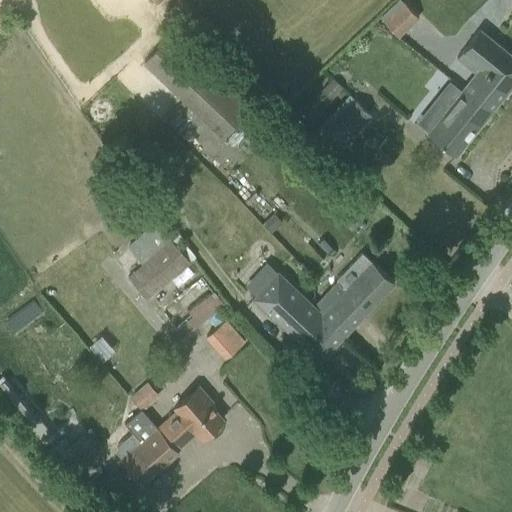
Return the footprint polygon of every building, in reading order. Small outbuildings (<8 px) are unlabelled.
[(382,19),(398,36),(418,17),(402,0),(382,19)] [(475,72),(462,88),(490,111),(511,83),(511,55),(479,29),(456,57),(475,72)] [(143,63),(182,101),(211,70),(172,33),(143,63)] [(211,70),(182,101),(222,139),(251,108),(211,70)] [(334,79),(322,91),(332,100),(343,88),(334,79)] [(490,111),(462,88),(427,133),(455,155),(490,111)] [(319,135),(338,153),(373,116),(353,98),(319,135)] [(347,199),(336,208),(353,230),(364,221),(347,199)] [(262,222),(271,232),(283,222),(274,211),(262,222)] [(129,276),(146,297),(189,261),(171,240),(129,276)] [(256,295),(253,298),(320,361),(394,282),(371,260),(363,253),(339,279),(314,306),(278,272),(256,295)] [(32,303),(3,328),(8,333),(38,308),(64,340),(72,334),(40,296),(32,302),(32,303)] [(188,313),(190,316),(174,329),(182,339),(224,305),(219,298),(214,302),(210,296),(188,313)] [(205,336),(224,359),(245,341),(225,318),(205,336)] [(176,410),(157,427),(156,428),(173,447),(174,446),(193,430),(200,438),(223,418),(212,406),(215,404),(202,388),(199,385),(174,407),(176,410)] [(141,389),(131,397),(141,409),(143,411),(153,403),(141,389)] [(156,428),(157,427),(143,411),(141,409),(125,423),(142,443),(122,460),(141,482),(153,472),(154,472),(178,451),(174,446),(173,447),(156,428)] [(58,455),(76,476),(100,453),(82,434),(58,455)]
